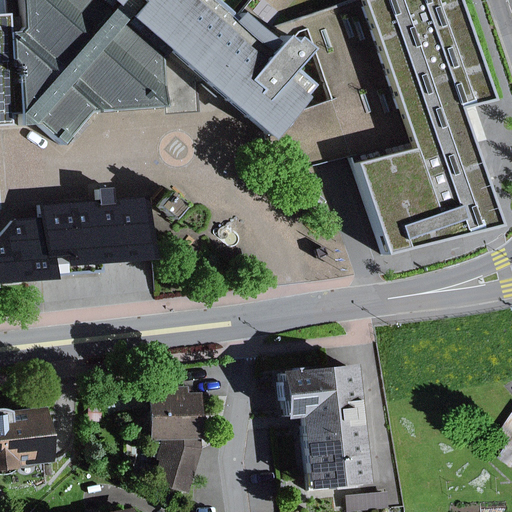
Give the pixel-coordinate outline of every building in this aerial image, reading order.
[(285,108),(307,83),(232,18),(210,0),(18,0),(19,11),(0,11),(0,118),(17,118),(64,142),(104,105),(195,102),(194,68),(267,130),(285,108)] [(466,101),(497,91),(466,0),(369,0),(414,133),(415,136),(357,156),(391,255),(505,218),(474,124),(466,101)] [(160,256),(155,193),(51,196),(48,210),(29,208),(0,240),(0,298),(59,271),(62,259),(160,256)] [(362,360),(283,370),(289,414),(308,412),(317,482),(378,474),(362,360)] [(204,384),(160,387),(164,438),(154,476),(196,487),(207,441),(204,384)] [(49,400),(0,407),(0,463),(57,455),(49,400)]
